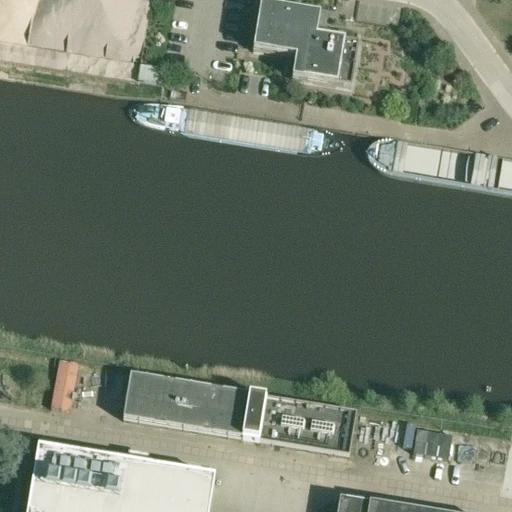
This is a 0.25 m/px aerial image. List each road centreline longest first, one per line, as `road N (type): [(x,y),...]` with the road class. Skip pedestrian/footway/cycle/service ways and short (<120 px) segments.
road 1 (unclassified): [(511,134),(505,141),(179,85)]
road 2 (unclassified): [(511,99),(429,0)]
